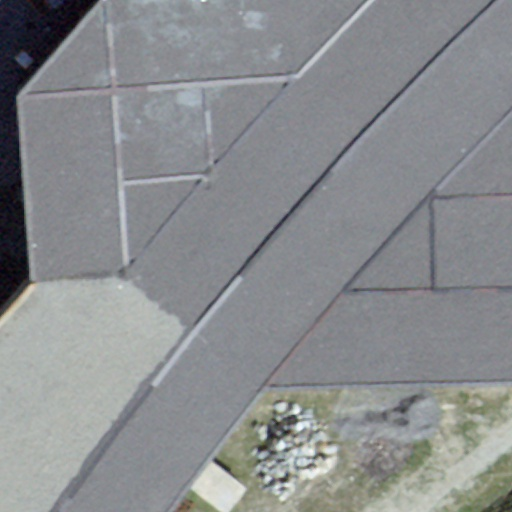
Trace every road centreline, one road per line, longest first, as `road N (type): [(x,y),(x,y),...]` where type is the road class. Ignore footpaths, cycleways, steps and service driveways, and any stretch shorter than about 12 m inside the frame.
road 1 (trunk): [(502,0),(153,338)]
road 2 (trunk): [(153,338),(0,502)]
road 3 (trunk): [(62,511),(153,338)]
